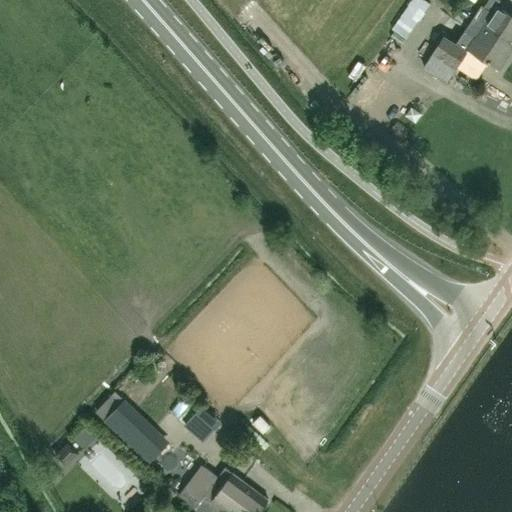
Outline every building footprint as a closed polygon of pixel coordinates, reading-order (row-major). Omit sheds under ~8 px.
[(429,6),(421,0),(413,0),(393,29),(406,38),(429,6)] [(456,45),(445,40),(424,69),(447,84),(470,49),(501,70),(511,52),(511,14),(499,6),(502,1),(500,0),(490,0),(484,9),(482,7),(456,45)] [(202,436),(221,419),(199,396),(181,414),(202,436)] [(66,439),(53,452),(64,464),(78,450),(66,439)] [(102,442),(84,459),(127,504),(145,487),(102,442)] [(229,511),(257,511),(268,498),(226,466),(219,476),(203,464),(182,494),(195,507),(205,494),(229,511)]
